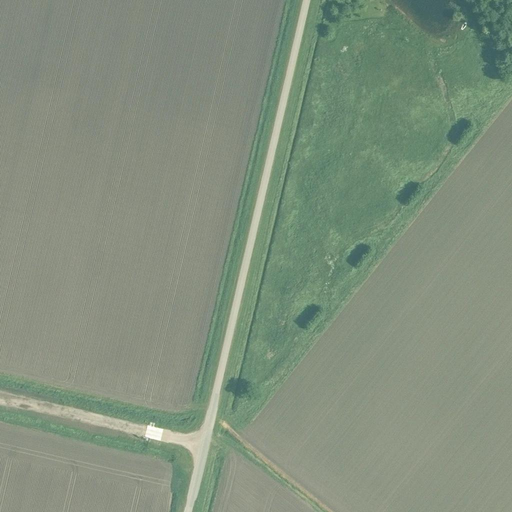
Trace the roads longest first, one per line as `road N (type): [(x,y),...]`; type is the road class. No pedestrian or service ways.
road 1 (unclassified): [(187,511),(304,0)]
road 2 (track): [(203,442),(0,395)]
